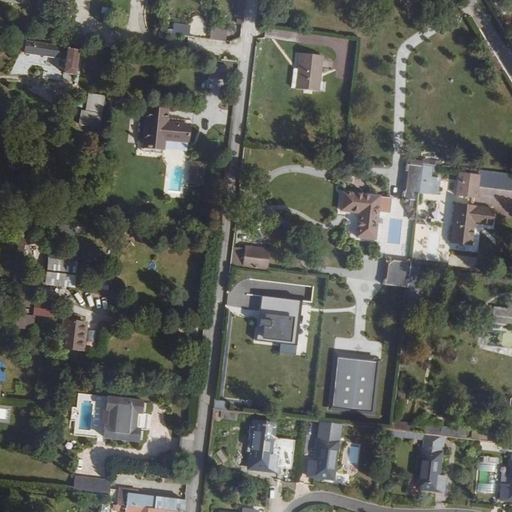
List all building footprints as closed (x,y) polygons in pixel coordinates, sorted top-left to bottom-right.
[(63,26),(66,0),(58,0),(56,25),(63,26)] [(238,0),(236,24),(243,24),(245,0),(238,0)] [(173,35),(189,36),(190,26),(174,24),(173,35)] [(211,25),(210,39),(226,41),(227,27),(211,25)] [(64,58),(65,44),(25,42),(24,56),(64,58)] [(64,73),(75,75),(79,50),(67,49),(64,73)] [(296,89),(318,92),(319,82),(322,56),(300,54),(298,71),(296,89)] [(100,129),(106,96),(88,93),(81,126),(100,129)] [(164,140),(188,142),(189,125),(177,124),(177,128),(166,127),(166,123),(168,110),(147,108),(143,147),(144,147),(162,149),(163,150),(164,140)] [(189,161),(189,183),(204,184),(205,161),(189,161)] [(418,201),(422,166),(406,164),(402,199),(404,199),(418,201)] [(0,210),(8,211),(12,182),(5,181),(3,195),(0,194),(0,210)] [(472,198),(477,199),(479,184),(457,181),(455,196),(472,198)] [(357,237),(375,239),(379,197),(343,193),(341,211),(360,213),(357,237)] [(416,218),(418,201),(404,199),(404,207),(408,214),(407,220),(416,218)] [(491,225),(493,210),(476,208),(471,207),(454,205),(449,242),(471,245),(474,223),(491,225)] [(76,219),(29,213),(27,228),(27,230),(74,236),(76,219)] [(18,250),(24,251),(27,230),(27,228),(21,227),(18,250)] [(232,247),(229,266),(267,271),(269,249),(244,246),(244,249),(232,247)] [(440,258),(440,249),(426,249),(426,258),(440,258)] [(77,254),(49,251),(45,284),(73,287),(77,254)] [(93,266),(91,283),(97,284),(107,285),(109,285),(110,276),(115,276),(116,269),(93,266)] [(411,266),(409,279),(419,280),(420,267),(411,266)] [(21,274),(19,298),(32,299),(35,276),(21,274)] [(410,305),(434,308),(435,301),(422,299),(422,294),(411,293),(410,305)] [(303,303),(263,298),(257,342),(297,347),(303,303)] [(35,299),(33,315),(54,318),(57,302),(35,299)] [(511,309),(494,308),(493,315),(511,317),(511,309)] [(35,315),(17,313),(14,313),(12,328),(33,330),(35,315)] [(511,317),(493,315),(492,324),(511,326),(511,317)] [(61,348),(82,351),(86,323),(64,321),(61,348)] [(372,412),(377,363),(340,359),(335,408),(372,412)] [(104,438),(136,442),(138,429),(134,428),(136,414),(139,414),(141,400),(109,397),(104,438)] [(214,401),(213,409),(226,410),(227,402),(214,401)] [(226,410),(213,409),(212,418),(234,421),(235,411),(226,410)] [(136,414),(134,428),(138,429),(144,429),(146,415),(139,414),(136,414)] [(392,422),(391,430),(409,432),(410,424),(392,422)] [(254,423),(253,431),(271,433),(272,426),(254,423)] [(425,425),(424,434),(442,436),(446,436),(466,439),(467,430),(451,428),(425,425)] [(409,432),(392,430),(391,437),(423,441),(424,434),(409,432)] [(271,433),(253,431),(248,468),(270,471),(276,472),(278,455),(273,454),(275,434),(271,433)] [(471,439),(476,440),(507,443),(508,436),(472,432),(471,439)] [(442,453),(440,453),(442,436),(424,434),(423,441),(422,451),(420,451),(416,488),(444,492),(446,475),(440,474),(442,453)] [(306,476),(334,480),(339,442),(317,439),(314,460),(308,459),(306,476)] [(27,451),(27,444),(8,442),(7,448),(27,451)] [(487,462),(479,462),(478,494),(497,494),(498,457),(487,457),(487,462)] [(511,462),(510,462),(509,462),(507,483),(501,482),(500,499),(511,500),(511,462)] [(109,497),(111,482),(75,478),(73,492),(109,497)] [(127,493),(126,505),(183,511),(185,499),(127,493)]
